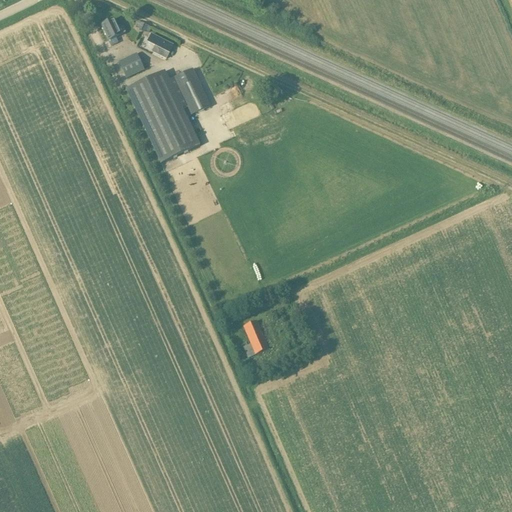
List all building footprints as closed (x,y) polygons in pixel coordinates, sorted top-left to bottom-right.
[(119,28),(117,28),(113,20),(101,26),(109,41),(125,33),(123,28),(120,30),(119,28)] [(138,22),(136,26),(140,28),(139,30),(145,33),(146,31),(149,33),(151,28),(138,22)] [(151,34),(147,43),(154,47),(161,50),(158,56),(166,60),(173,46),(151,34)] [(136,56),(120,64),(127,79),(144,72),(136,56)] [(159,161),(198,144),(182,111),(187,108),(191,117),(210,108),(192,70),(169,81),(164,72),(125,90),(159,161)] [(251,345),(243,349),(248,359),(268,349),(257,322),(244,328),(251,345)]
